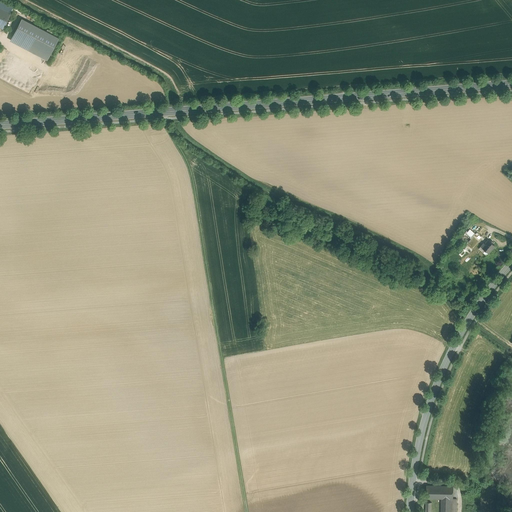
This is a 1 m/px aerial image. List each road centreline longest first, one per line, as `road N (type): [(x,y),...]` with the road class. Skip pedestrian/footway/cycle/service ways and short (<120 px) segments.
road 1 (primary): [(0,124),(511,84)]
road 2 (track): [(248,511),(191,161),(164,111)]
road 3 (secondary): [(410,511),(433,394),(471,314),(511,262)]
